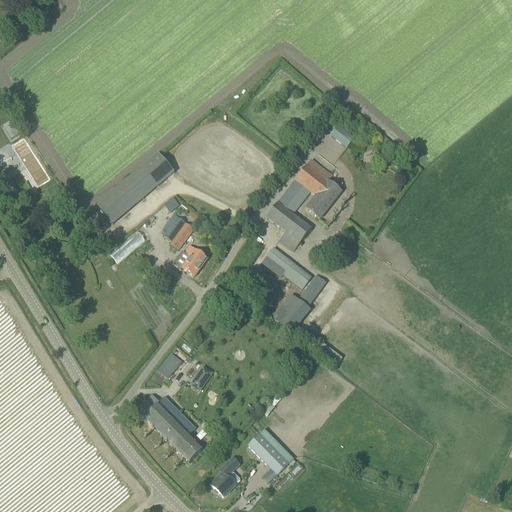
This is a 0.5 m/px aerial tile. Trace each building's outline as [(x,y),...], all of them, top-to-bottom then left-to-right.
[(5,130),(11,140),(19,136),(13,126),(5,130)] [(330,138),(344,148),(346,150),(355,139),(339,126),(330,138)] [(159,187),(174,174),(158,156),(143,169),(159,187)] [(293,254),(310,233),(311,231),(293,217),(310,195),(314,198),(304,211),(318,222),(341,194),(327,183),(332,178),(311,162),(295,182),(266,219),(285,235),(279,243),(293,254)] [(179,252),(194,232),(173,217),(162,231),(166,234),(163,238),(171,244),(170,246),(179,252)] [(179,273),(182,270),(194,279),(207,261),(190,248),(184,256),(181,253),(171,267),(179,273)] [(291,267),(272,252),(267,258),(286,273),(291,267)] [(177,360),(176,359),(176,360),(172,356),(172,355),(157,373),(168,382),(182,364),(177,360)] [(204,387),(212,375),(204,369),(196,381),(204,387)] [(137,412),(189,465),(203,451),(189,438),(195,432),(164,400),(159,405),(152,397),(141,408),(137,412)] [(248,448),(261,462),(276,477),(288,466),(259,437),(248,448)] [(221,475),(210,486),(223,500),(235,488),(240,483),(240,480),(234,474),(232,474),(239,467),(232,460),(219,473),(221,475)]
